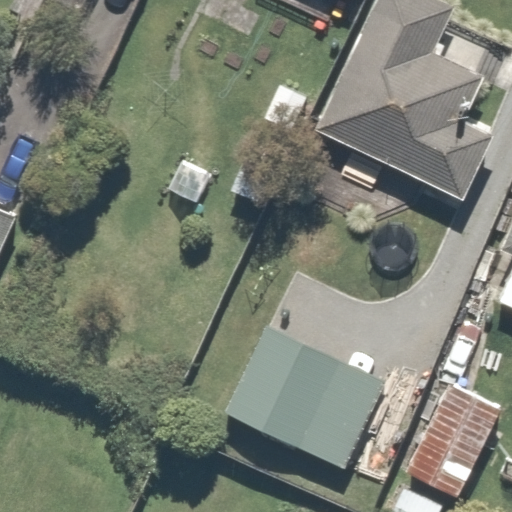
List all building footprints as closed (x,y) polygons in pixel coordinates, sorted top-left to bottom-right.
[(78,0),(31,0),(66,21),(78,0)] [(462,2),(458,0),(383,0),(320,124),(468,199),(500,135),(466,118),(487,76),(437,51),(462,2)] [(321,96),(288,76),(262,120),(295,140),(321,96)] [(0,247),(17,213),(0,204),(0,247)] [(511,311),(511,251),(490,302),(511,311)] [(380,378),(271,323),(224,414),(334,469),(380,378)] [(459,511),(511,414),(511,412),(454,381),(382,511),(459,511)]
